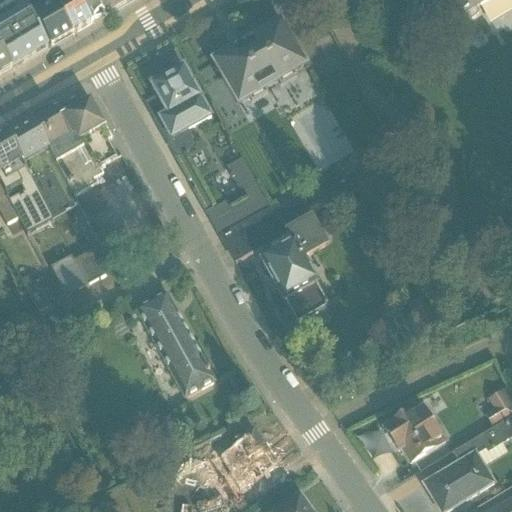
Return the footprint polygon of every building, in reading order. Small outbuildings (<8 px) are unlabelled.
[(48,50),(72,36),(50,0),(30,0),(21,6),(48,50)] [(90,25),(75,0),(50,0),(72,36),(90,25)] [(75,0),(90,25),(107,15),(98,0),(75,0)] [(132,0),(98,0),(107,15),(132,0)] [(511,0),(416,0),(431,25),(447,16),(454,27),(500,0),(511,0)] [(48,50),(21,6),(0,18),(0,51),(12,72),(48,50)] [(233,108),(305,69),(279,22),(207,61),(233,108)] [(0,78),(12,72),(0,51),(0,78)] [(171,142),(211,120),(182,66),(142,88),(171,142)] [(74,149),(105,130),(93,111),(87,101),(73,110),(56,120),(74,149)] [(23,167),(45,155),(27,122),(4,134),(23,167)] [(0,179),(23,167),(4,134),(0,136),(0,179)] [(280,304),(313,286),(292,247),(259,265),(280,304)] [(92,264),(103,301),(125,294),(113,257),(92,264)] [(45,306),(59,297),(46,277),(32,285),(45,306)] [(184,402),(213,385),(164,300),(135,316),(184,402)] [(401,472),(445,446),(421,407),(377,432),(401,472)] [(237,499),(276,471),(250,435),(211,463),(237,499)] [(436,511),(456,511),(494,488),(473,455),(421,488),(436,511)] [(306,511),(296,497),(275,511),(306,511)] [(511,511),(511,501),(495,511),(511,511)]
